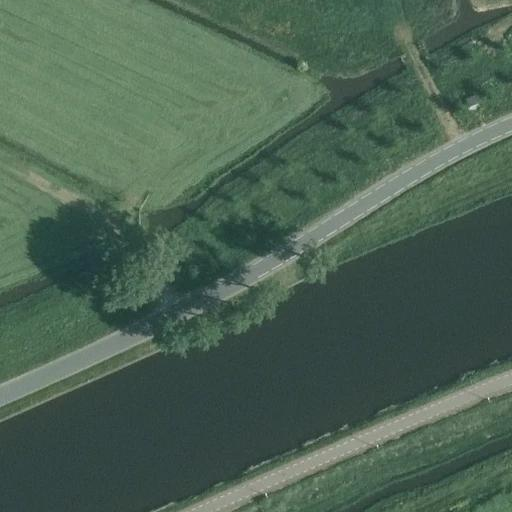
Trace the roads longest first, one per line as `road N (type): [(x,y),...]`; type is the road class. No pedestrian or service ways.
road 1 (unclassified): [(0,395),(178,313),(441,157),(511,124)]
road 2 (unclassified): [(194,511),(511,376)]
